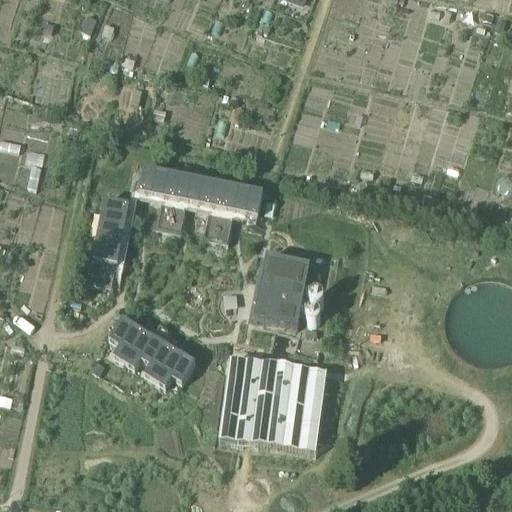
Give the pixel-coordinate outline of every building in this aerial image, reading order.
[(307,1),(305,0),(281,0),(280,4),(302,13),(307,1)] [(143,176),(138,201),(150,204),(153,191),(164,193),(167,181),(143,176)] [(153,191),(150,204),(174,209),(179,183),(168,181),(167,181),(164,193),(153,191)] [(179,183),(174,209),(186,211),(191,186),(179,183)] [(191,186),(186,211),(210,216),(215,191),(191,186)] [(215,191),(210,216),(222,218),(227,193),(215,191)] [(227,193),(222,218),(257,226),(262,200),(227,193)] [(103,208),(101,219),(112,222),(110,234),(124,237),(128,213),(103,208)] [(160,213),(155,238),(180,243),(185,218),(160,213)] [(101,219),(96,243),(121,249),(124,237),(110,234),(112,222),(101,219)] [(207,222),(202,247),(227,253),(232,227),(207,222)] [(96,243),(93,255),(119,260),(121,249),(96,243)] [(93,255),(86,291),(111,297),(119,260),(93,255)] [(266,264),(253,328),(296,336),(308,273),(266,264)] [(121,326),(107,348),(118,354),(111,365),(133,378),(139,368),(148,373),(155,362),(145,356),(151,345),(121,326)] [(148,373),(142,383),(164,397),(170,386),(180,393),(194,371),(151,345),(145,356),(155,362),(148,373)] [(229,368),(217,449),(314,462),(325,381),(229,368)] [(98,383),(102,375),(94,370),(90,379),(98,383)] [(66,474),(97,478),(103,428),(72,424),(66,474)] [(143,441),(142,470),(177,471),(178,443),(143,441)]
